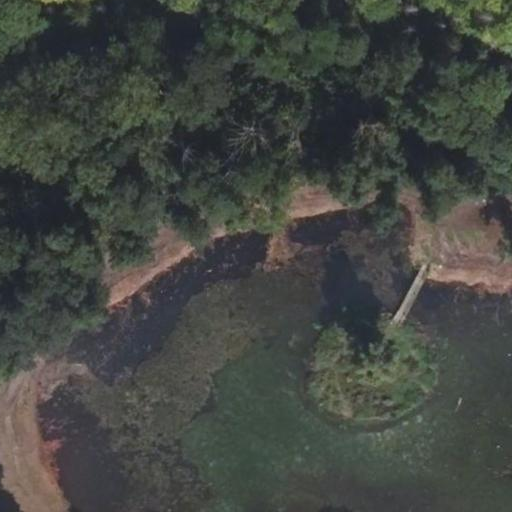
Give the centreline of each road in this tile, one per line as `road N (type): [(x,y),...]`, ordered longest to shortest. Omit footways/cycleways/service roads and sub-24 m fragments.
road 1 (track): [(0,80),(132,32),(232,17),(327,21),(511,87)]
road 2 (track): [(494,81),(399,186),(437,249)]
